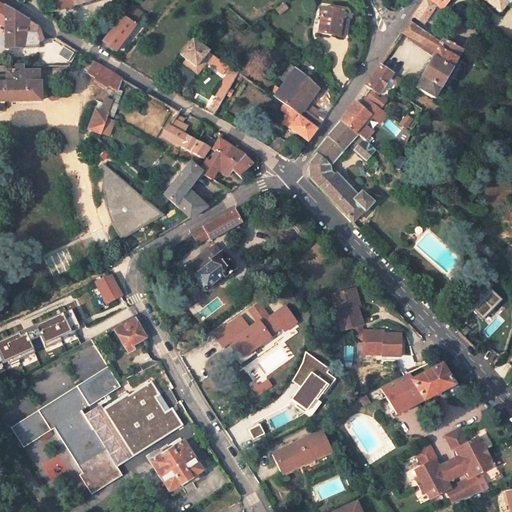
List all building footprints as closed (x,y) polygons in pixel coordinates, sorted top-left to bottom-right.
[(443,10),(450,0),(425,0),(414,18),(424,25),(437,6),(443,10)] [(511,0),(480,0),(500,15),(508,6),(509,7),(511,2),(511,0)] [(0,26),(7,30),(8,49),(40,48),(40,45),(42,39),(39,29),(0,4),(0,26)] [(124,17),(135,24),(141,18),(128,8),(122,15),(124,17)] [(338,38),(342,12),(321,9),(318,35),(338,38)] [(135,24),(124,17),(105,42),(117,51),(137,26),(135,24)] [(432,59),(414,89),(433,100),(464,50),(440,37),(437,42),(409,23),(402,34),(409,39),(408,40),(432,59)] [(181,56),(196,67),(208,51),(194,40),(181,56)] [(95,63),(88,74),(96,79),(95,82),(106,88),(107,86),(119,92),(124,80),(95,63)] [(0,75),(0,101),(4,101),(42,101),(42,82),(41,82),(40,70),(24,71),(24,65),(7,66),(7,75),(0,75)] [(229,75),(225,82),(229,85),(236,73),(228,67),(224,71),(229,75)] [(378,95),(392,75),(380,67),(367,87),(378,95)] [(309,105),(320,90),(295,71),(274,99),(318,129),(326,117),(309,105)] [(102,113),(97,110),(89,130),(100,135),(113,106),(106,103),(102,113)] [(371,133),(361,125),(363,124),(358,120),(365,112),(354,103),(341,121),(365,141),(371,133)] [(285,124),(289,126),(310,140),(318,129),(284,106),(280,112),(289,118),(285,124)] [(185,136),(189,128),(183,124),(184,123),(178,119),(172,128),(185,136)] [(361,194),(354,199),(330,171),(329,163),(348,141),(350,143),(349,145),(366,161),(375,150),(365,141),(341,121),(314,154),(316,156),(309,165),(309,178),(353,224),(364,212),(366,212),(373,204),(361,194)] [(172,128),(169,126),(162,138),(202,163),(209,151),(185,136),(172,128)] [(410,140),(400,131),(394,139),(403,147),(410,140)] [(280,155),(287,144),(281,139),(273,151),(280,155)] [(253,165),(245,158),(219,143),(213,153),(237,167),(239,165),(246,171),(253,165)] [(213,181),(221,168),(230,175),(233,171),(239,177),(246,171),(239,165),(237,167),(213,153),(202,173),(202,174),(213,181)] [(409,163),(399,158),(395,167),(393,170),(403,175),(409,163)] [(208,207),(187,191),(202,174),(202,173),(191,164),(164,197),(191,219),(208,207)] [(106,167),(103,168),(102,190),(106,209),(127,205),(133,211),(130,215),(112,225),(121,241),(163,216),(106,167)] [(127,205),(106,209),(112,225),(130,215),(133,211),(127,205)] [(192,234),(193,235),(195,239),(198,244),(209,238),(209,239),(240,222),(244,219),(245,217),(240,208),(203,228),(192,234)] [(170,248),(172,253),(195,239),(193,235),(170,248)] [(511,235),(503,244),(510,252),(511,249),(511,235)] [(483,242),(478,247),(490,258),(495,253),(483,242)] [(214,245),(187,266),(195,275),(194,275),(205,290),(223,276),(224,278),(225,277),(227,277),(228,277),(229,277),(230,277),(231,277),(232,276),(233,276),(233,275),(233,274),(234,273),(234,272),(234,271),(233,270),(235,269),(221,252),(221,253),(214,245)] [(68,249),(44,260),(53,280),(77,269),(68,249)] [(112,276),(98,283),(107,303),(121,296),(112,276)] [(354,288),(335,293),(339,311),(335,312),(339,330),(352,327),(361,326),(356,308),(359,307),(354,288)] [(335,293),(330,294),(335,312),(339,311),(335,293)] [(474,319),(484,309),(479,305),(469,314),(474,319)] [(76,309),(0,344),(11,367),(43,353),(39,345),(47,341),(50,347),(86,331),(76,309)] [(129,310),(102,323),(104,326),(107,332),(114,329),(134,318),(129,310)] [(114,329),(126,350),(146,339),(134,318),(114,329)] [(241,337),(250,332),(242,318),(233,324),(241,337)] [(104,326),(86,335),(90,342),(107,332),(104,326)] [(352,327),(354,336),(362,336),(362,330),(362,328),(361,326),(352,327)] [(382,329),(362,330),(362,336),(362,349),(380,349),(380,355),(398,355),(398,333),(382,333),(382,329)] [(413,376),(384,389),(397,416),(456,388),(445,366),(415,380),(413,376)] [(108,368),(15,427),(27,447),(56,428),(85,473),(81,476),(93,494),(122,476),(116,467),(82,412),(100,401),(121,388),(108,368)] [(279,372),(269,380),(271,387),(272,387),(284,378),(279,372)] [(318,374),(296,401),(312,413),(333,386),(318,374)] [(269,380),(263,381),(265,388),(271,387),(269,380)] [(105,410),(100,401),(82,412),(116,467),(183,425),(172,408),(170,410),(152,382),(130,396),(129,395),(105,410)] [(367,396),(360,399),(363,406),(370,403),(367,396)] [(432,445),(417,451),(424,466),(419,469),(422,476),(416,479),(424,495),(430,492),(433,499),(448,492),(454,505),(482,493),(474,479),(489,472),(486,466),(492,463),(485,447),(479,450),(476,443),(470,445),(463,430),(449,437),(456,452),(458,451),(461,459),(463,458),(470,472),(468,473),(471,480),(450,490),(447,483),(445,483),(438,469),(440,468),(437,461),(439,460),(432,445)] [(321,431),(272,455),(282,474),(330,450),(321,431)] [(182,441),(174,447),(150,463),(169,491),(180,484),(181,485),(192,478),(191,477),(201,471),(182,441)] [(440,468),(438,469),(445,483),(447,483),(468,473),(470,472),(463,458),(461,459),(440,468)] [(360,511),(357,503),(338,511),(360,511)]
